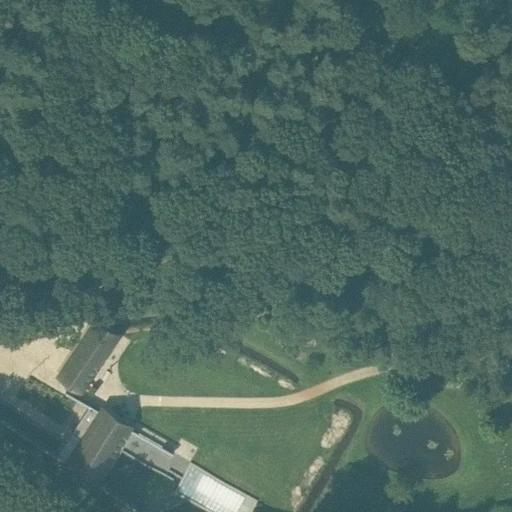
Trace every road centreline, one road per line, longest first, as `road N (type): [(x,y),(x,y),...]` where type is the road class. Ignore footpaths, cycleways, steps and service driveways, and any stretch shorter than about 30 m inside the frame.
road 1 (track): [(496,233),(428,68)]
road 2 (track): [(511,86),(428,68),(403,19)]
